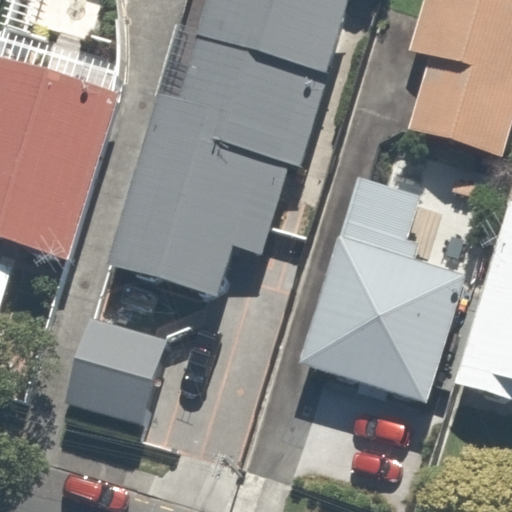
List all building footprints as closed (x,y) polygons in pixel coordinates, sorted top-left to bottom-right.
[(132,217),(145,222),(126,276),(238,314),(247,287),(289,301),(389,0),(219,0),(157,186),(144,182),(132,217)] [(436,73),(417,138),(506,164),(511,144),(511,0),(430,0),(411,66),(436,73)] [(155,101),(14,54),(0,96),(0,242),(97,275),(155,101)] [(422,266),(437,218),(368,196),(310,376),(437,416),(480,284),(422,266)] [(511,206),(460,396),(511,410),(511,206)] [(169,350),(94,328),(69,417),(144,439),(169,350)]
